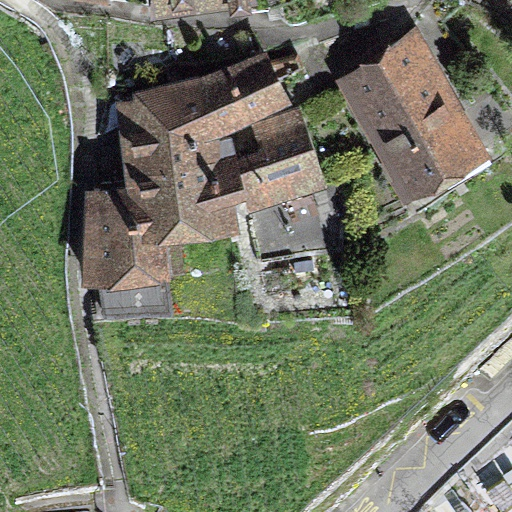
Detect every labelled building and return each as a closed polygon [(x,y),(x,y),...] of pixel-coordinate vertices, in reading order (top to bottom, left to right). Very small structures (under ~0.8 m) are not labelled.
[(331,77),(404,198),(491,147),(418,25),(331,77)] [(204,84),(213,121),(214,124),(281,96),(261,55),(202,77),(204,84)] [(127,137),(130,159),(163,157),(219,153),(214,124),(213,121),(204,84),(170,90),(169,84),(156,86),(157,93),(123,97),(127,137)] [(328,184),(303,105),(253,121),(260,143),(235,151),(253,207),(328,184)] [(219,153),(163,157),(182,228),(232,224),(219,153)] [(88,227),(89,279),(98,277),(103,314),(173,313),(168,270),(184,268),(178,228),(182,228),(163,157),(130,159),(133,184),(94,186),(88,227)]
